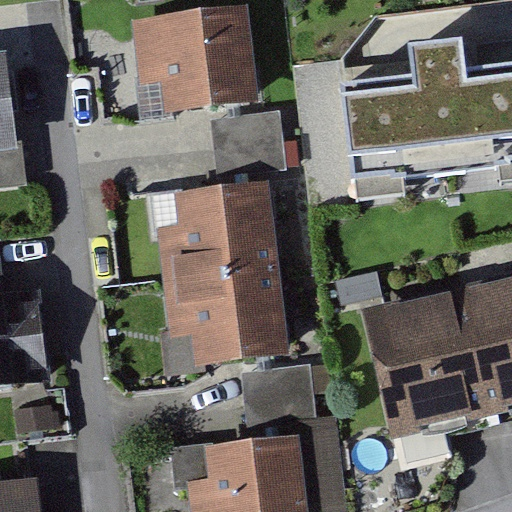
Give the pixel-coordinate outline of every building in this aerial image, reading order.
[(252,10),(145,22),(156,121),(263,109),(252,10)] [(511,57),(425,62),(431,183),(511,178),(511,57)] [(0,191),(38,188),(33,147),(23,148),(15,67),(0,68),(0,191)] [(284,114),(217,122),(220,146),(224,177),(291,169),(284,114)] [(290,188),(177,202),(196,354),(309,340),(290,188)] [(511,286),(381,318),(411,441),(495,421),(511,416),(511,286)] [(51,296),(0,298),(0,397),(57,394),(51,296)] [(314,366),(246,376),(250,405),(254,435),(298,429),(322,426),(321,417),(314,366)] [(58,408),(27,413),(30,431),(60,427),(58,408)] [(297,420),(298,429),(300,439),(302,439),(311,511),(360,511),(347,413),(321,417),(297,420)] [(300,439),(180,453),(183,486),(193,485),(196,511),(311,511),(302,439),(300,439)] [(57,511),(55,476),(0,480),(0,511),(57,511)]
